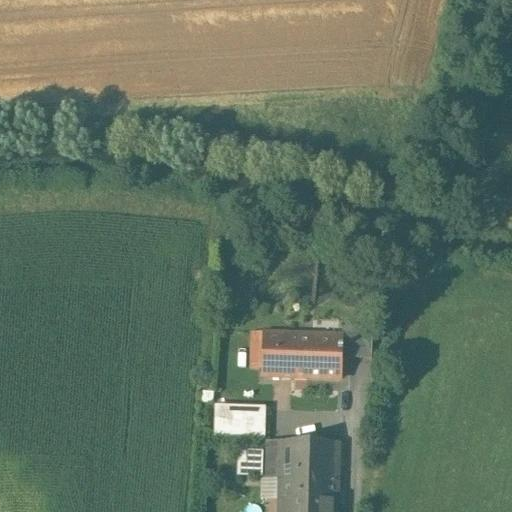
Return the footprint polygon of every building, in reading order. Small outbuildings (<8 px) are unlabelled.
[(262,336),(250,336),(249,370),(261,370),(262,336)] [(338,338),(262,336),(261,370),(261,379),(337,381),(338,338)] [(217,406),(217,433),(267,434),(267,407),(217,406)] [(281,444),(265,444),(264,478),(280,479),(281,444)] [(335,446),(281,444),(280,479),(280,487),(334,489),(335,446)] [(332,511),(334,489),(280,487),(279,511),(332,511)]
